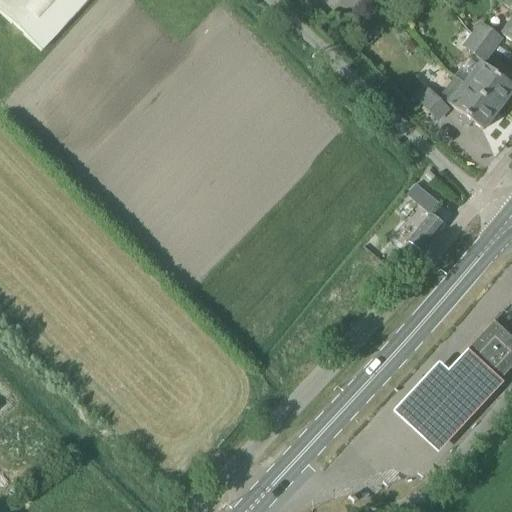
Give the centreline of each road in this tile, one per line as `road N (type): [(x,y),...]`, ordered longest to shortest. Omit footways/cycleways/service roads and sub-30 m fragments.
road 1 (secondary): [(503,221),(237,511)]
road 2 (secondary): [(256,511),(511,235)]
road 3 (unclassified): [(503,221),(272,0)]
